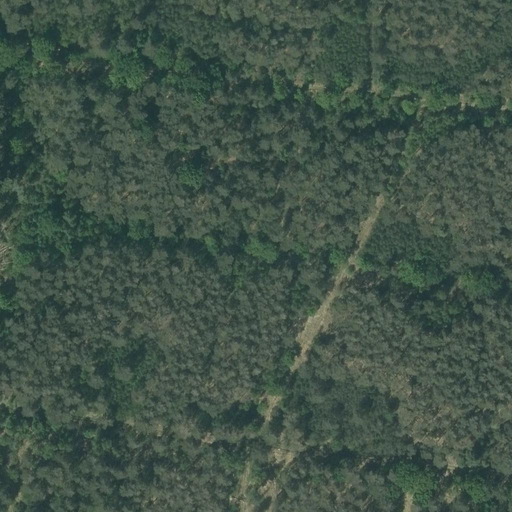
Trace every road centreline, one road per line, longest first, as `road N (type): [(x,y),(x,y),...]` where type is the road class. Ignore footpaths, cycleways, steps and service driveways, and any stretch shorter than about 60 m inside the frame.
road 1 (track): [(0,41),(352,83)]
road 2 (track): [(352,83),(511,107)]
